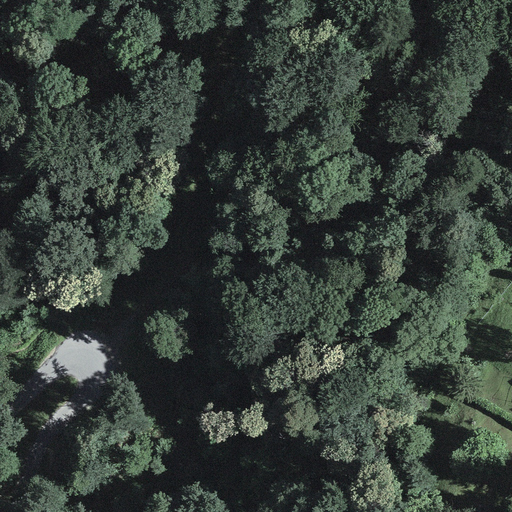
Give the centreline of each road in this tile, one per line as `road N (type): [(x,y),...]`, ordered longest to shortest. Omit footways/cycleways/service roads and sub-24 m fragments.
road 1 (track): [(94,359),(163,292),(195,206),(242,0)]
road 2 (unclassified): [(11,511),(51,428),(83,402),(100,372),(94,359),(69,355),(0,416)]
